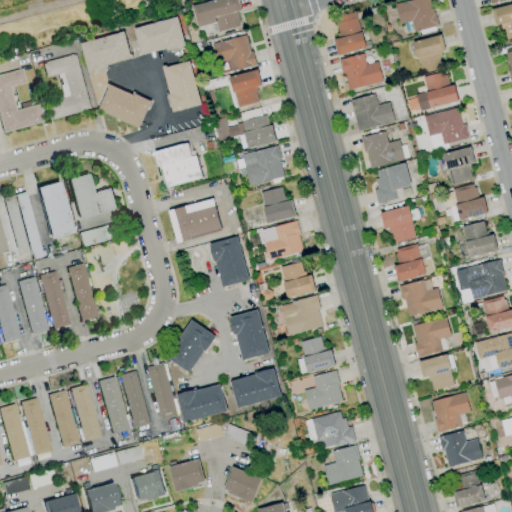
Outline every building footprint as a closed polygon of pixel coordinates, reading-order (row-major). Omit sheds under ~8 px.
[(197,27),(215,23),(217,32),(240,27),(236,12),(240,11),(237,0),(213,0),(192,6),(197,27)] [(409,0),(394,3),(398,24),(410,21),(412,32),(436,27),(430,0),(409,0)] [(511,37),(511,3),(490,9),(495,26),(501,25),(504,40),(511,37)] [(336,56),(364,48),(355,12),(334,17),(339,38),(332,40),(336,56)] [(133,28),(140,56),(184,46),(177,17),(133,28)] [(130,60),(123,32),(80,43),(86,71),(130,60)] [(212,43),(217,63),(227,60),(229,71),(254,66),(246,35),(212,43)] [(412,41),(419,73),(443,67),(440,52),(444,51),(440,35),(412,41)] [(347,90),(382,82),(377,61),(365,64),(362,53),(339,59),(347,90)] [(88,110),(75,54),(41,62),(45,79),(57,76),(62,97),(45,101),(49,119),(88,110)] [(172,112),(200,106),(189,61),(161,67),(172,112)] [(0,132),(41,122),(37,104),(13,110),(8,87),(23,83),(20,69),(0,74),(0,132)] [(228,77),(237,108),(259,102),(254,87),(261,86),(256,69),(228,77)] [(421,77),(425,90),(448,84),(444,71),(421,77)] [(97,111),(138,128),(149,101),(108,84),(97,111)] [(414,94),(418,111),(457,102),(453,85),(414,94)] [(357,131),(393,121),(388,102),(377,105),(374,94),(349,100),(357,131)] [(422,116),(427,136),(440,133),(443,144),(466,139),(458,107),(422,116)] [(274,143),(268,116),(225,125),(225,121),(213,123),(217,140),(243,135),(246,148),(274,143)] [(360,137),(367,168),(403,160),(398,140),(386,143),(384,132),(360,137)] [(428,136),(432,150),(442,147),(439,134),(428,136)] [(154,151),(162,187),(201,179),(196,155),(190,156),(187,144),(154,151)] [(241,154),(249,186),(283,177),(276,146),(241,154)] [(471,180),(468,165),(474,164),(470,147),(443,152),(450,184),(471,180)] [(373,171),(377,188),(372,189),(376,204),(396,199),(393,190),(410,186),(404,163),(373,171)] [(65,179),(75,219),(116,209),(111,188),(90,194),(85,174),(65,179)] [(49,239),(71,233),(56,181),(34,187),(49,239)] [(482,197),(477,198),(473,183),(451,189),(459,221),(487,214),(482,197)] [(267,224),(295,216),(290,200),(284,202),(280,187),(259,193),(267,224)] [(220,231),(213,199),(167,210),(175,242),(220,231)] [(393,243),(414,238),(408,206),(379,212),(382,230),(390,228),(393,243)] [(260,230),(268,261),(302,253),(294,221),(260,230)] [(461,226),(468,258),(493,252),(486,221),(461,226)] [(248,280),(236,237),(209,244),(220,288),(248,280)] [(394,248),(396,262),(418,258),(416,245),(394,248)] [(396,282),(425,275),(421,258),(392,266),(396,282)] [(506,291),(498,260),(454,270),(461,301),(506,291)] [(278,268),(286,299),(315,291),(311,274),(304,276),(300,262),(278,268)] [(79,321),(95,317),(82,263),(65,268),(79,321)] [(67,325),(54,271),(38,275),(51,329),(67,325)] [(29,335),(46,330),(32,277),(16,281),(29,335)] [(399,286),(406,317),(442,309),(437,288),(430,289),(428,279),(399,286)] [(0,285),(0,337),(1,342),(18,338),(5,285),(0,285)] [(511,309),(507,311),(503,296),(480,301),(488,333),(511,326),(511,309)] [(280,304),(287,335),(322,328),(315,297),(280,304)] [(240,361),(268,354),(257,310),(229,317),(240,361)] [(416,357),(441,352),(438,339),(449,337),(445,318),(410,325),(416,357)] [(166,359),(190,373),(213,335),(190,320),(166,359)] [(511,332),(473,342),(477,360),(493,355),(496,368),(511,363),(511,332)] [(305,372),(334,367),(331,349),(322,351),(320,338),(300,341),(305,372)] [(418,361),(421,378),(428,376),(432,391),(453,386),(446,354),(418,361)] [(158,421),(175,417),(163,363),(146,367),(158,421)] [(280,398),(273,370),(229,380),(235,408),(280,398)] [(148,423),(134,371),(117,375),(131,428),(148,423)] [(306,409),(341,402),(335,371),(311,376),(313,388),(303,390),(306,409)] [(511,374),(492,379),(497,398),(509,395),(511,406),(511,374)] [(109,434),(126,429),(113,376),(96,380),(109,434)] [(81,442),(98,438),(85,384),(68,388),(81,442)] [(226,413),(220,384),(175,394),(182,422),(226,413)] [(46,394),(59,448),(76,444),(63,390),(46,394)] [(469,413),(465,393),(429,401),(436,432),(461,427),(458,415),(469,413)] [(49,451),(35,398),(18,402),(32,456),(49,451)] [(0,420),(10,461),(26,457),(13,403),(0,406),(0,420)] [(311,418),(316,442),(322,441),(324,449),(354,441),(350,426),(345,427),(341,411),(311,418)] [(504,436),(511,434),(511,416),(500,419),(504,436)] [(195,429),(198,441),(221,437),(219,424),(195,429)] [(438,437),(445,468),(481,459),(476,439),(464,442),(462,431),(438,437)] [(362,477),(355,445),(330,451),(333,463),(322,466),(326,485),(362,477)] [(174,491),(204,484),(197,459),(167,467),(174,491)] [(253,501),(260,477),(229,468),(222,492),(253,501)] [(135,503),(165,494),(157,469),(127,478),(135,503)] [(456,508),(483,503),(477,472),(450,477),(456,508)] [(81,491),(87,511),(83,511),(101,511),(118,507),(111,482),(81,491)] [(332,511),(335,511),(344,510),(344,511),(370,511),(366,486),(329,493),(332,511)] [(75,511),(72,494),(42,500),(43,511),(75,511)] [(284,511),(282,502),(256,509),(257,511),(284,511)] [(494,511),(493,503),(457,511),(494,511)]
